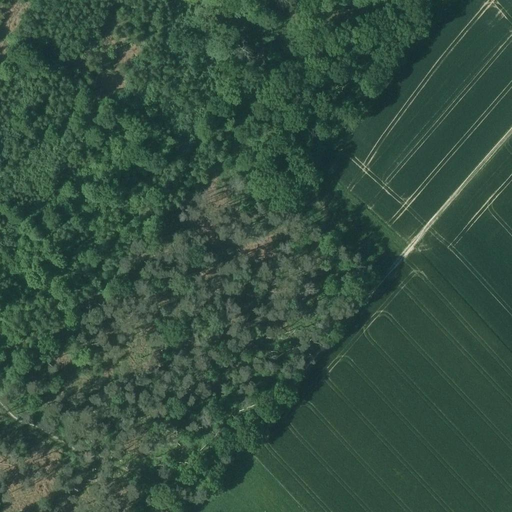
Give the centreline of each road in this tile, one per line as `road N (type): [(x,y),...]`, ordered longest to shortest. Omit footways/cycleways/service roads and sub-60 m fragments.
road 1 (track): [(178,510),(511,127)]
road 2 (track): [(178,510),(134,468),(77,444),(0,395)]
